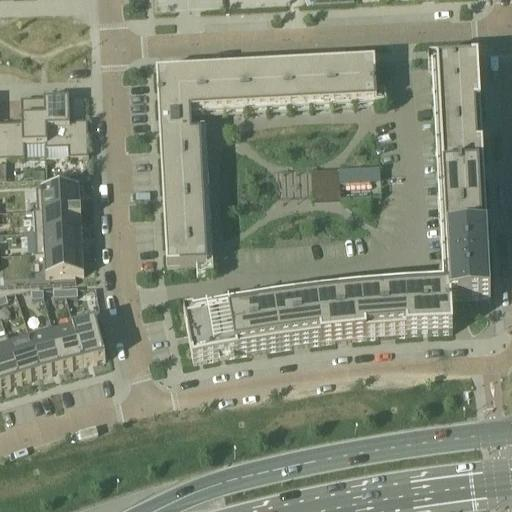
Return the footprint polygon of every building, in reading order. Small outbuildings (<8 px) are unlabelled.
[(194,317),(184,319),(193,368),(236,360),(279,353),(322,347),(366,343),(409,339),(452,337),(451,311),(451,308),(451,307),(452,307),(463,306),(464,306),(476,305),(478,305),(488,305),(490,305),(490,302),(490,295),(478,65),(428,67),(429,77),(437,77),(447,264),(448,283),(449,296),(448,296),(430,297),(391,300),(352,303),(312,308),(273,313),(234,319),(195,326),(194,317)] [(375,66),(156,77),(167,272),(207,270),(201,138),(192,138),(191,116),(377,107),(375,66)] [(69,102),(45,103),(46,152),(45,152),(46,161),(46,163),(68,163),(68,162),(82,161),(88,161),(87,125),(69,126),(69,102)] [(22,127),(5,128),(6,164),(25,163),(25,162),(46,161),(45,152),(46,152),(45,103),(21,104),(22,127)] [(339,174),(310,176),(312,204),(340,202),(339,174)] [(44,175),(32,175),(33,184),(44,184),(44,175)] [(37,215),(33,215),(80,213),(79,191),(36,193),(37,215)] [(80,213),(33,215),(35,237),(82,235),(80,213)] [(82,235),(35,237),(36,259),(83,257),(82,235)] [(83,257),(36,259),(36,260),(44,259),(45,281),(84,279),(83,257)] [(65,293),(53,294),(54,302),(66,301),(65,293)] [(77,293),(65,293),(66,301),(77,301),(77,293)] [(43,295),(31,295),(32,303),(43,303),(43,295)] [(181,319),(145,321),(148,369),(184,367),(181,319)] [(94,321),(73,327),(84,370),(88,369),(91,368),(95,367),(98,366),(102,365),(105,364),(94,321)] [(52,332),(51,332),(63,376),(67,375),(70,374),(74,373),(77,372),(81,371),(84,370),(73,327),(71,327),(72,332),(53,337),(52,332)] [(51,332),(30,338),(42,382),(46,381),(49,380),(53,379),(56,378),(60,377),(63,376),(51,332)] [(7,340),(6,340),(21,388),(25,387),(28,386),(32,385),(35,384),(39,383),(42,382),(30,338),(28,338),(8,345),(7,340)] [(6,340),(0,342),(0,392),(0,394),(4,393),(7,392),(11,391),(14,390),(18,389),(21,388),(6,340)]
